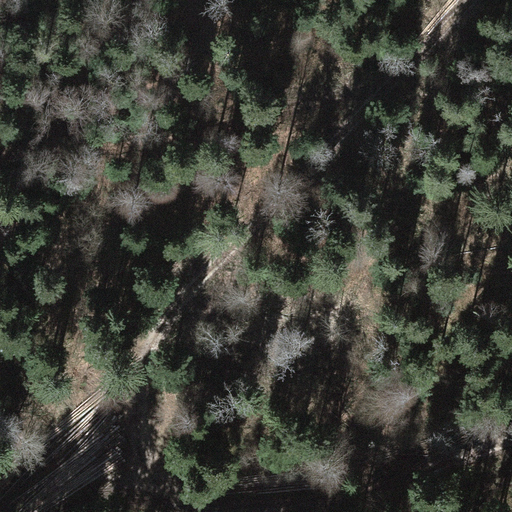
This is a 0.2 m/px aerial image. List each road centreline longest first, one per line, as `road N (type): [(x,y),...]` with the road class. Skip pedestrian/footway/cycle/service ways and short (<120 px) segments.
road 1 (track): [(208,511),(162,485),(147,457),(137,393),(142,360),(271,201),(455,0)]
road 2 (track): [(511,436),(254,511)]
